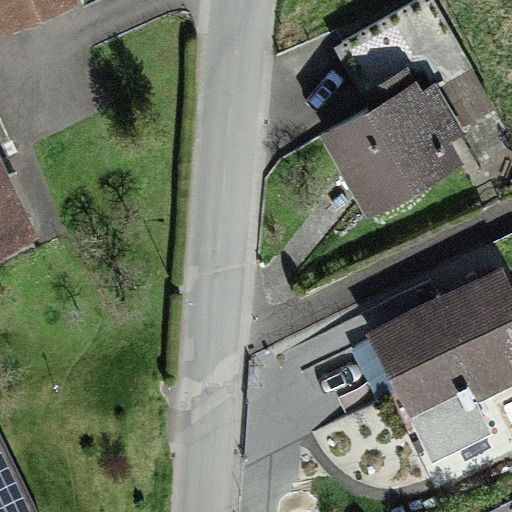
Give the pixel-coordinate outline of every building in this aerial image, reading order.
[(0,0),(0,23),(52,0),(0,0)] [(413,62),(314,125),(361,200),(461,138),(413,62)] [(0,222),(17,213),(0,179),(0,222)] [(511,304),(496,272),(372,331),(412,412),(511,363),(511,304)] [(0,511),(98,511),(52,400),(0,421),(0,511)]
